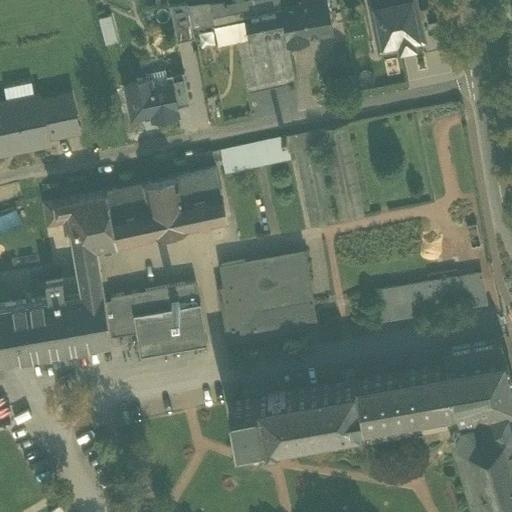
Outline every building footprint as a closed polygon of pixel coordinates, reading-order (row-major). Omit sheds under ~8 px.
[(225,2),(189,5),(193,28),(207,98),(234,92),(225,44),(237,41),(247,89),(295,79),(289,44),(286,31),(265,34),(262,18),(283,13),(282,7),(280,0),(244,0),(226,4),(225,2)] [(321,0),(301,4),(306,30),(332,25),(327,0),(321,0)] [(399,39),(400,44),(413,41),(422,39),(423,39),(416,8),(414,0),(379,0),(370,2),(378,39),(382,38),(383,43),(399,39)] [(195,38),(188,2),(170,4),(177,41),(195,38)] [(286,31),(289,44),(308,41),(307,37),(306,30),(301,4),(299,4),(282,7),(283,13),(286,31)] [(422,39),(424,49),(449,44),(441,9),(428,11),(427,6),(416,8),(423,39),(422,39)] [(262,18),(265,34),(286,31),(283,13),(262,18)] [(333,32),(332,25),(306,30),(307,37),(333,32)] [(378,39),(380,48),(400,44),(399,39),(383,43),(382,38),(378,39)] [(149,78),(151,87),(168,83),(166,74),(165,67),(148,71),(149,78)] [(149,78),(127,82),(133,113),(153,109),(154,116),(176,112),(175,106),(190,103),(184,71),(166,74),(168,83),(151,87),(149,78)] [(4,84),(7,98),(34,93),(31,79),(4,84)] [(34,93),(7,98),(8,104),(40,98),(39,92),(34,93)] [(40,98),(48,135),(79,128),(71,92),(40,98)] [(0,99),(0,150),(49,140),(48,135),(40,98),(8,104),(7,98),(0,99)] [(294,149),(310,227),(336,222),(320,144),(323,143),(340,221),(365,215),(346,122),(286,135),(289,150),(294,149)] [(286,135),(221,148),(223,163),(225,169),(290,156),(289,150),(286,135)] [(216,165),(223,163),(221,148),(175,157),(178,173),(216,165)] [(226,216),(216,165),(178,173),(106,188),(117,239),(226,216)] [(96,244),(117,239),(106,188),(46,201),(48,216),(69,212),(79,266),(99,263),(96,244)] [(0,227),(22,219),(17,206),(0,212),(0,227)] [(217,286),(222,315),(312,298),(304,249),(219,264),(223,285),(217,286)] [(104,295),(99,263),(79,266),(80,274),(82,290),(65,292),(63,276),(46,279),(49,295),(0,303),(0,357),(111,339),(111,334),(104,295)] [(481,272),(454,276),(459,306),(486,301),(481,272)] [(80,274),(63,276),(65,292),(82,290),(80,274)] [(434,310),(459,306),(454,276),(428,280),(434,310)] [(118,333),(137,330),(134,312),(199,301),(196,279),(132,290),(112,294),(116,319),(118,333)] [(418,312),(434,310),(428,280),(413,283),(399,285),(404,315),(418,312)] [(380,318),(404,315),(399,285),(375,289),(380,318)] [(111,334),(118,333),(116,319),(112,294),(104,295),(111,334)] [(318,329),(312,298),(222,315),(228,345),(318,329)] [(200,301),(199,301),(134,312),(137,330),(141,352),(207,341),(200,301)] [(263,441),(263,444),(279,442),(278,438),(457,407),(460,416),(507,405),(511,403),(511,377),(500,337),(444,346),(446,363),(282,391),(281,384),(267,387),(268,394),(228,401),(237,446),(263,441)] [(451,438),(474,511),(511,511),(511,420),(507,405),(460,416),(461,418),(451,438)] [(265,451),(460,416),(457,407),(278,438),(279,442),(263,444),(265,451)]
